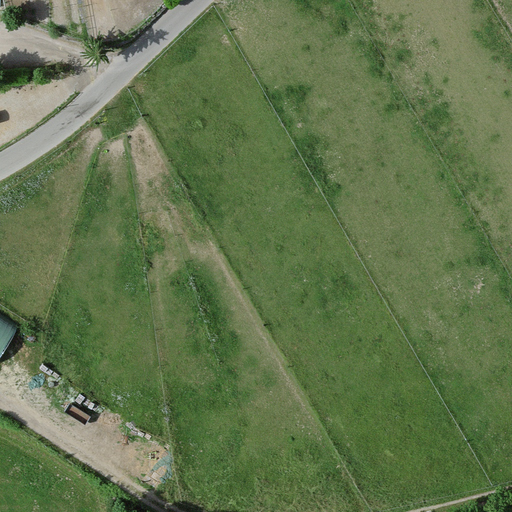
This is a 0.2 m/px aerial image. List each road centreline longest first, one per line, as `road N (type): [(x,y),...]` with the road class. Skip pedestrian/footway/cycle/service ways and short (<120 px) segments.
road 1 (unclassified): [(199,0),(72,117),(0,167)]
road 2 (track): [(0,403),(172,511)]
